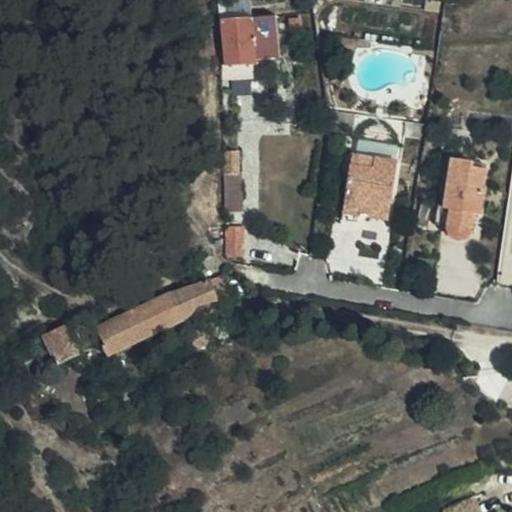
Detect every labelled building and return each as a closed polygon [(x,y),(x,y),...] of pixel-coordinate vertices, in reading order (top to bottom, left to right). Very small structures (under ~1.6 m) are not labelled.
[(223,59),(224,68),(252,65),(253,69),(268,69),(268,58),(280,57),(274,16),(220,21),(222,37),(223,54),(223,59)] [(238,154),(225,154),(226,174),(239,173),(238,154)] [(391,225),(401,165),(352,157),(350,170),(348,171),(340,224),(361,228),(363,224),(373,226),(374,223),(391,225)] [(478,234),(489,168),(450,163),(443,208),(438,207),(435,228),(448,231),(449,237),(453,242),(458,245),(465,243),(470,240),(472,233),(478,234)] [(227,228),(228,259),(245,259),(244,228),(227,228)] [(106,359),(180,327),(185,323),(194,310),(218,301),(208,282),(135,316),(133,313),(98,329),(106,348),(102,350),(106,359)] [(42,335),(56,365),(83,352),(69,322),(42,335)] [(182,360),(215,341),(207,327),(174,345),(182,360)] [(481,511),(477,501),(451,511),(481,511)]
